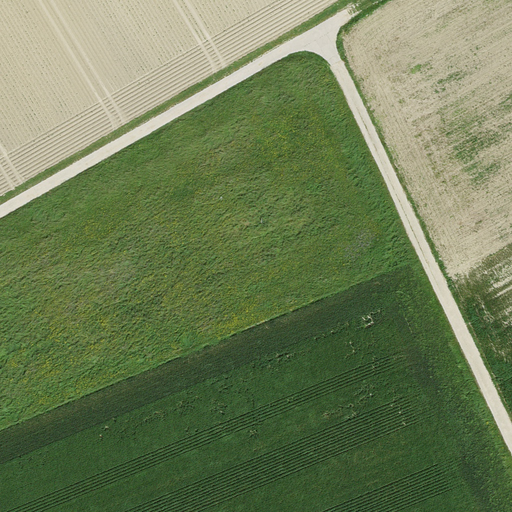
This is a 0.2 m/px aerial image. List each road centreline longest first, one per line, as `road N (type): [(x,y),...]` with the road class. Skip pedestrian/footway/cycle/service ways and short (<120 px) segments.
road 1 (track): [(320,29),(511,443)]
road 2 (track): [(0,209),(320,29)]
